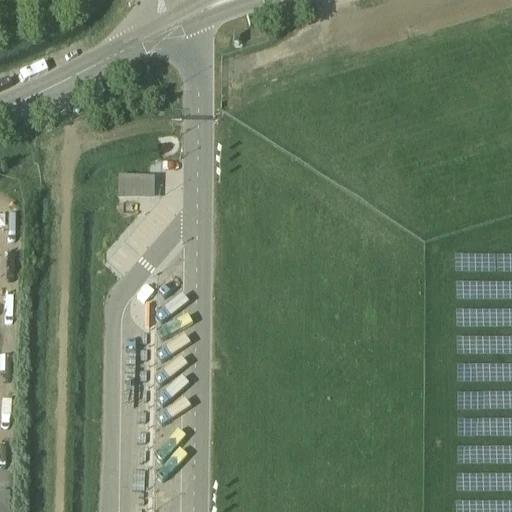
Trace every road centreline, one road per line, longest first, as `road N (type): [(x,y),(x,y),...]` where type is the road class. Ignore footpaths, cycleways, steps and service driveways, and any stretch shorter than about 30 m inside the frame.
road 1 (track): [(445,511),(447,257),(511,235)]
road 2 (tertiary): [(0,112),(185,23)]
